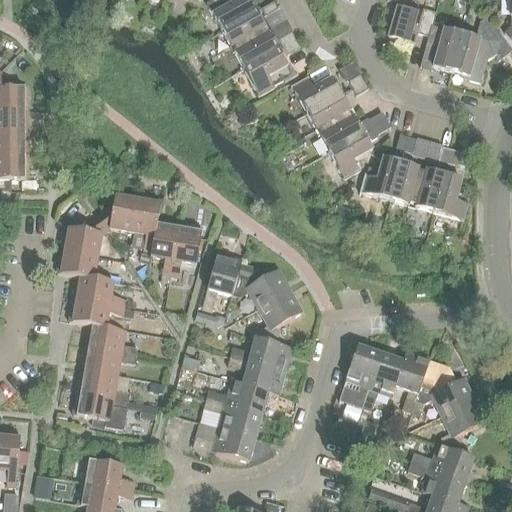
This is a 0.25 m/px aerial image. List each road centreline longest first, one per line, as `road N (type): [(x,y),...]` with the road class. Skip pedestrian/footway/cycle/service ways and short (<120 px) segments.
road 1 (residential): [(505,309),(337,329),(294,483),(192,493),(187,511)]
road 2 (residential): [(366,0),(356,38),(386,92),(511,126)]
road 3 (residential): [(511,130),(495,188),(495,268),(505,309)]
road 4 (residential): [(0,361),(15,349),(25,248)]
